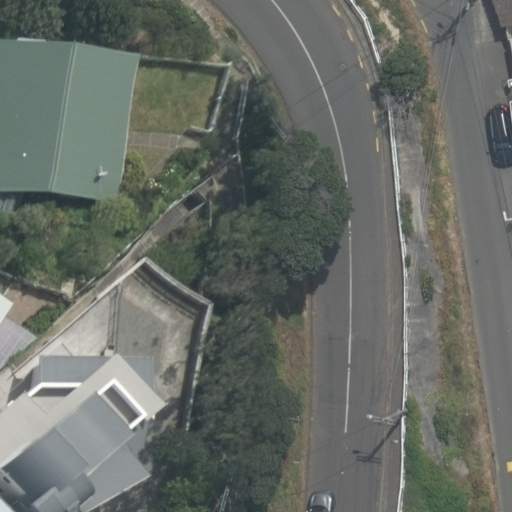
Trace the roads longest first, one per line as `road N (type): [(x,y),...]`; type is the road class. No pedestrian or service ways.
road 1 (residential): [(343,511),(355,262),(348,152),(334,95),(274,0)]
road 2 (residential): [(437,0),(495,161),(511,280)]
